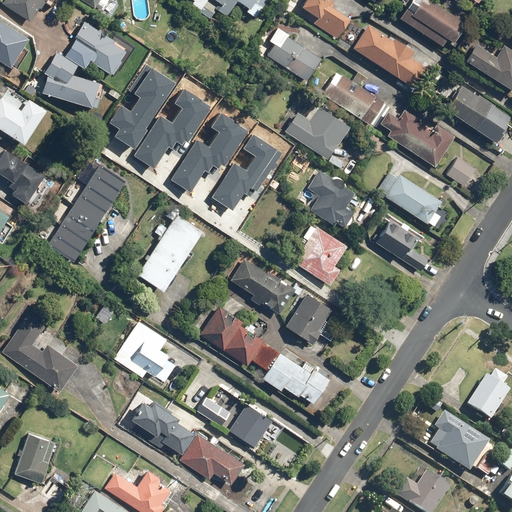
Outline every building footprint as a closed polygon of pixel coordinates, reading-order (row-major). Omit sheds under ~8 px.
[(29,21),(42,0),(1,0),(0,2),(29,21)] [(256,15),(266,0),(194,0),(201,4),(197,11),(209,19),(213,13),(214,14),(218,8),(226,13),(234,0),(241,0),(249,5),(247,9),(256,15)] [(305,0),(302,5),(306,7),(302,14),(337,37),(351,16),(329,2),(330,0),(305,0)] [(454,42),(467,22),(433,0),(421,0),(415,9),(408,5),(400,17),(442,45),(447,37),(454,42)] [(0,59),(11,66),(29,37),(0,19),(0,59)] [(112,71),(126,48),(112,40),(114,36),(105,31),(86,19),(77,33),(70,45),(70,46),(65,54),(85,66),(90,58),(112,71)] [(427,68),(411,57),(415,50),(396,38),(394,40),(369,24),(353,48),(398,77),(414,88),(427,68)] [(290,33),(278,26),(269,40),(275,44),(268,54),(307,79),(322,56),(289,35),(290,33)] [(511,47),(503,41),(495,53),(476,41),(465,58),(511,87),(511,47)] [(92,105),(99,80),(71,72),(77,62),(57,51),(45,71),(48,72),(43,91),(92,105)] [(135,149),(177,84),(146,64),(129,90),(140,97),(131,111),(121,105),(110,122),(120,129),(115,136),(135,149)] [(370,125),(386,101),(341,72),(325,96),(370,125)] [(498,139),(511,116),(511,114),(461,83),(446,107),(498,139)] [(211,107),(183,89),(174,103),(182,108),(172,124),(159,116),(134,155),(154,168),(172,140),(185,148),(211,107)] [(25,142),(46,108),(29,97),(21,109),(1,97),(0,98),(0,128),(14,137),(14,136),(25,142)] [(320,103),(310,118),(298,110),(285,129),(327,157),(336,144),(350,123),(320,103)] [(436,121),(430,130),(413,119),(416,115),(404,107),(397,117),(388,110),(379,124),(389,130),(387,133),(394,138),(415,153),(436,167),(457,135),(436,121)] [(249,131),(221,113),(212,127),(219,132),(209,148),(196,140),(171,179),(192,192),(210,164),(222,172),(249,131)] [(282,153),(253,134),(244,148),(256,156),(247,171),(234,163),(212,198),(233,211),(248,187),(257,193),(282,153)] [(45,173),(6,147),(0,156),(0,171),(10,178),(6,184),(15,190),(12,193),(26,202),(45,173)] [(477,167),(458,155),(446,174),(464,186),(477,167)] [(126,179),(100,162),(46,243),(72,260),(126,179)] [(355,188),(319,169),(308,189),(319,195),(311,209),(344,227),(354,209),(346,205),(355,188)] [(428,222),(442,201),(400,174),(398,177),(389,171),(380,186),(389,191),(386,195),(428,222)] [(0,241),(2,242),(13,224),(6,219),(9,214),(0,208),(0,241)] [(163,289),(203,227),(178,211),(138,273),(163,289)] [(420,270),(428,258),(408,245),(414,236),(389,219),(375,241),(393,253),(420,270)] [(331,284),(340,267),(335,264),(346,244),(316,226),(294,262),(331,284)] [(279,313),(295,288),(246,255),(229,279),(279,313)] [(333,307),(307,291),(285,325),(311,342),(333,307)] [(249,363),(265,338),(240,323),(243,318),(218,303),(200,333),(223,347),(249,363)] [(17,362),(30,370),(60,390),(79,362),(48,342),(43,351),(33,344),(45,325),(28,313),(2,352),(17,362)] [(169,352),(145,337),(131,360),(155,375),(169,352)] [(309,408),(329,376),(285,348),(264,380),(309,408)] [(511,388),(504,384),(508,376),(496,369),(491,376),(486,372),(466,405),(491,421),(511,388)] [(0,407),(11,390),(0,383),(0,407)] [(161,445),(178,456),(184,448),(195,431),(179,420),(181,416),(153,397),(149,403),(143,399),(132,416),(137,420),(133,426),(161,445)] [(271,419),(246,403),(229,428),(254,445),(271,419)] [(454,416),(445,410),(434,426),(443,432),(434,447),(471,471),(491,440),(454,416)] [(59,440),(27,430),(14,473),(46,483),(59,440)] [(232,480),(244,461),(226,449),(197,431),(179,458),(209,476),(214,469),(232,480)] [(511,466),(511,448),(508,445),(498,460),(510,469),(511,468),(511,466)] [(148,467),(137,484),(115,471),(104,487),(145,511),(159,511),(166,502),(162,500),(170,487),(157,478),(160,474),(148,467)] [(410,502),(415,505),(425,511),(432,511),(450,486),(427,470),(417,484),(407,478),(397,493),(407,500),(410,502)] [(511,473),(500,491),(511,498),(511,473)] [(69,485),(52,475),(40,494),(57,504),(69,485)] [(131,511),(130,511),(106,496),(96,488),(80,511),(95,511),(100,506),(108,511),(131,511)]
